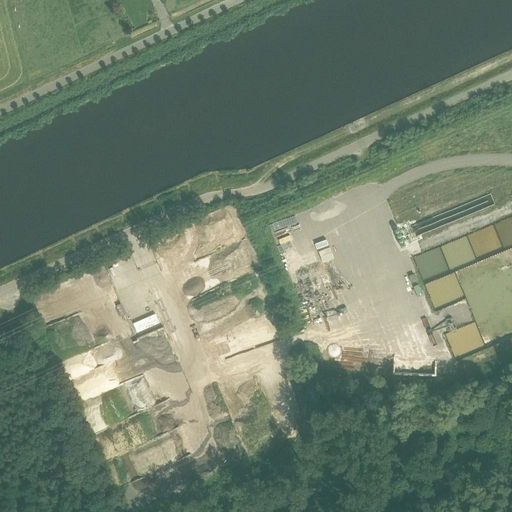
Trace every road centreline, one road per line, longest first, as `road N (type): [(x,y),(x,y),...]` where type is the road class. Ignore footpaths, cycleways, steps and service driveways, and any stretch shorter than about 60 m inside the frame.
road 1 (unclassified): [(511,77),(267,192),(207,201),(0,297)]
road 2 (unknown): [(132,234),(198,373),(400,287)]
road 3 (unclassified): [(0,113),(242,0)]
